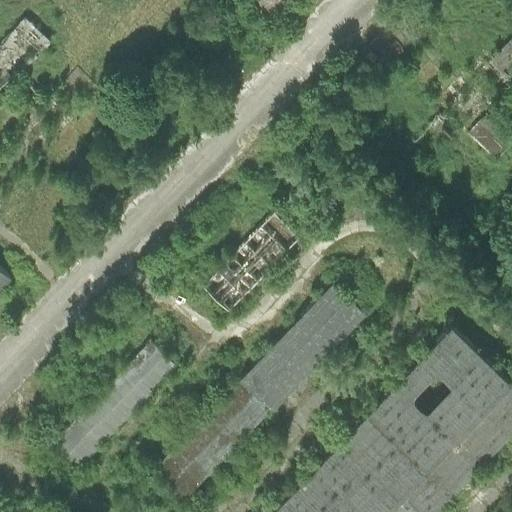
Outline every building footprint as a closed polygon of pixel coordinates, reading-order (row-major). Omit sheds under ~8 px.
[(297,0),(247,0),(275,24),(297,0)] [(0,99),(54,43),(27,17),(0,45),(0,99)] [(511,78),(511,31),(407,140),(431,163),(511,78)] [(328,201),(300,175),(201,280),(229,307),(328,201)] [(0,283),(13,270),(0,257),(0,283)] [(177,500),(366,304),(335,274),(146,470),(177,500)] [(511,370),(450,311),(255,511),(433,511),(511,430),(511,370)] [(179,361),(149,333),(55,434),(86,462),(179,361)]
